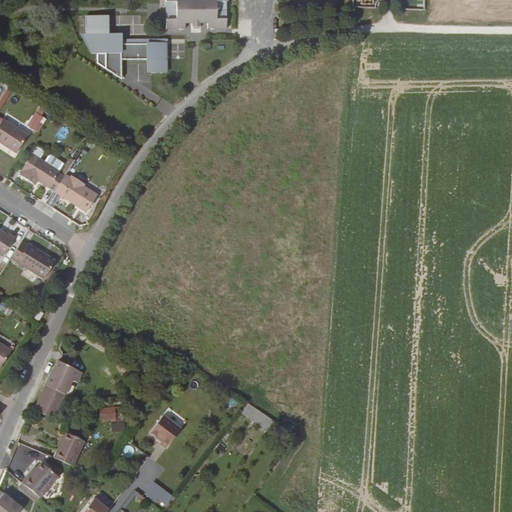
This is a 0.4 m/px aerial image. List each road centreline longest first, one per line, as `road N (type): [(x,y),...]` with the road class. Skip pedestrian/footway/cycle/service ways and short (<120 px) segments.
road 1 (residential): [(90,252),(138,157),(188,101),(242,63),(361,28),(434,31)]
road 2 (residential): [(16,411),(90,252)]
